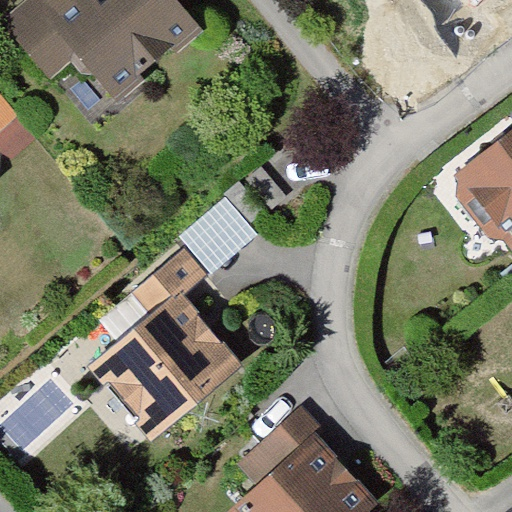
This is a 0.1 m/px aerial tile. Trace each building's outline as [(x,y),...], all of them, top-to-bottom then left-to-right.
[(18,0),(0,16),(0,49),(46,102),(71,80),(98,111),(181,39),(147,0),(18,0)] [(0,104),(0,135),(16,123),(0,104)] [(511,263),(511,127),(446,180),(511,263)] [(235,190),(186,230),(217,268),(266,228),(235,190)] [(176,257),(90,327),(109,349),(75,376),(138,452),(230,377),(175,309),(201,288),(176,257)] [(369,511),(292,418),(233,467),(255,493),(231,511),(369,511)]
